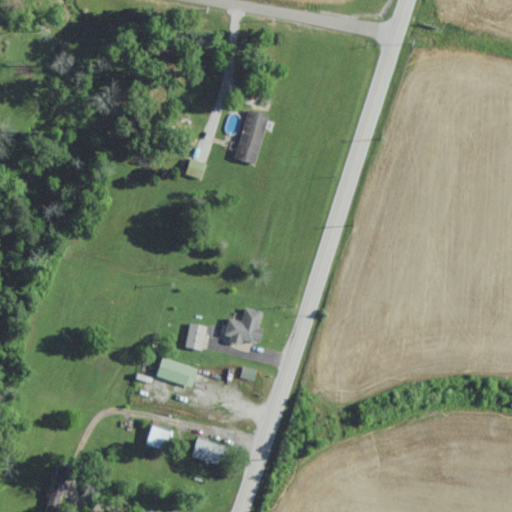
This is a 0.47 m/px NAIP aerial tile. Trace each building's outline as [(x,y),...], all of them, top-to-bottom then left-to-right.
[(247,110),(233,158),(251,164),(266,116),(247,110)] [(198,179),(203,165),(189,160),(184,174),(198,179)] [(262,314),(243,310),(241,323),(226,321),(222,340),(255,348),(262,314)] [(182,349),(199,353),(205,329),(188,325),(182,349)] [(153,378),(190,390),(197,371),(160,359),(153,378)] [(163,453),(168,433),(149,428),(144,448),(163,453)] [(216,466),(222,448),(195,440),(190,458),(216,466)] [(55,511),(58,491),(47,490),(45,511),(55,511)]
